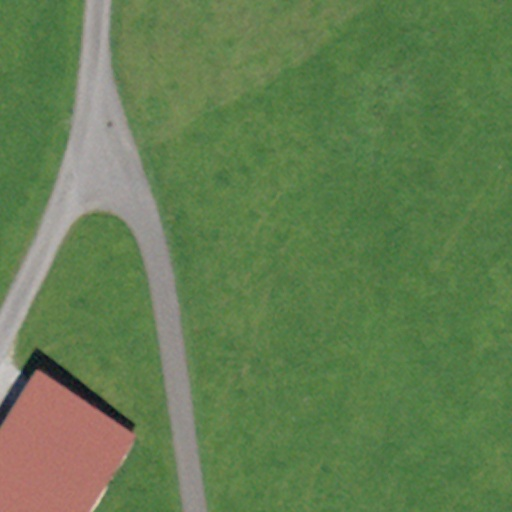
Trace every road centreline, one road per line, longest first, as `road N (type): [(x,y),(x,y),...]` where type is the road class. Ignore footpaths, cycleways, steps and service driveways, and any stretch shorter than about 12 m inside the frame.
road 1 (track): [(97,84),(163,244),(203,511)]
road 2 (track): [(107,0),(82,203),(0,365)]
